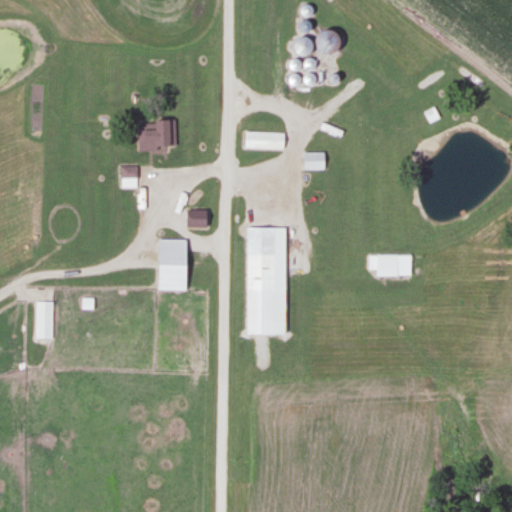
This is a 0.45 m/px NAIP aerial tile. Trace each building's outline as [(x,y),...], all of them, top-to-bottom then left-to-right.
[(330,29),(313,32),(316,52),(334,49),(330,29)] [(290,46),(300,55),(310,44),(300,35),(290,46)] [(139,146),(173,146),(173,120),(139,120),(139,146)] [(281,132),(242,131),(242,148),(281,149),(281,132)] [(321,152),(302,152),(302,169),(321,169),(321,152)] [(134,166),(118,166),(118,187),(134,187),(134,166)] [(203,210),(183,210),(183,226),(203,226),(203,210)] [(283,335),(283,226),(244,226),(244,335),(283,335)] [(183,238),(156,238),(156,290),(183,290),(183,238)] [(51,301),(33,301),(33,339),(51,339),(51,301)]
